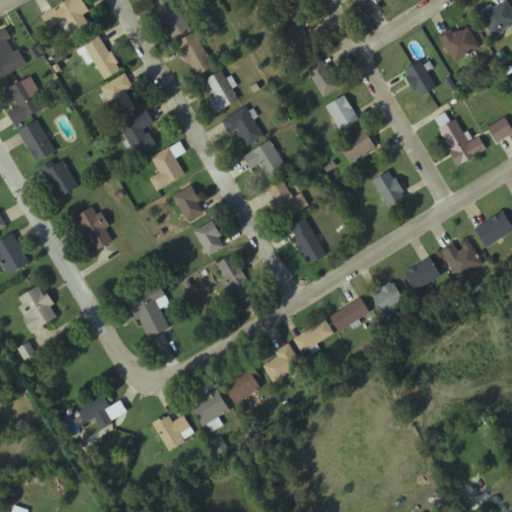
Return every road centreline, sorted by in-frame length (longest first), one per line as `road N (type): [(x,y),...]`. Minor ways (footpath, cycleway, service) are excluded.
road 1 (residential): [(141,382),(178,376),(511,166)]
road 2 (residential): [(304,301),(120,0)]
road 3 (residential): [(141,382),(0,156)]
road 4 (residential): [(450,205),(332,0)]
